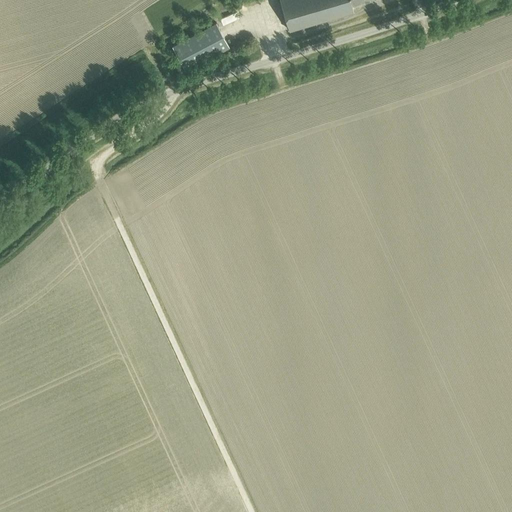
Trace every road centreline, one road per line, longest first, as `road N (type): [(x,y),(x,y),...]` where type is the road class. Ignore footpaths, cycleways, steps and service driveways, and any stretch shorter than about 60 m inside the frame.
road 1 (unclassified): [(0,203),(75,147),(171,93),(456,0)]
road 2 (track): [(251,511),(94,171),(96,160),(141,129),(171,93)]
